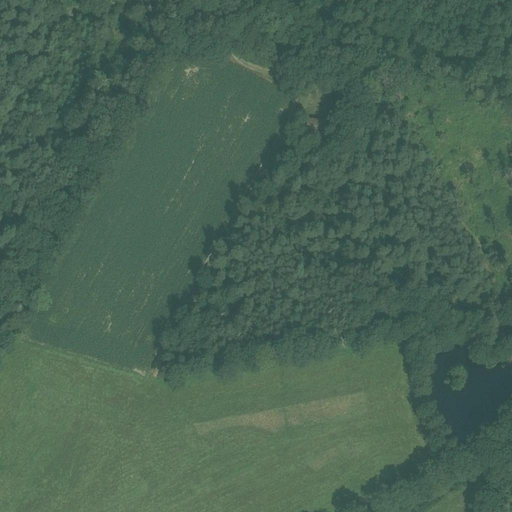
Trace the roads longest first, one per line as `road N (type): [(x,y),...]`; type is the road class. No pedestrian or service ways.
road 1 (track): [(188,0),(0,321)]
road 2 (track): [(401,511),(511,449)]
